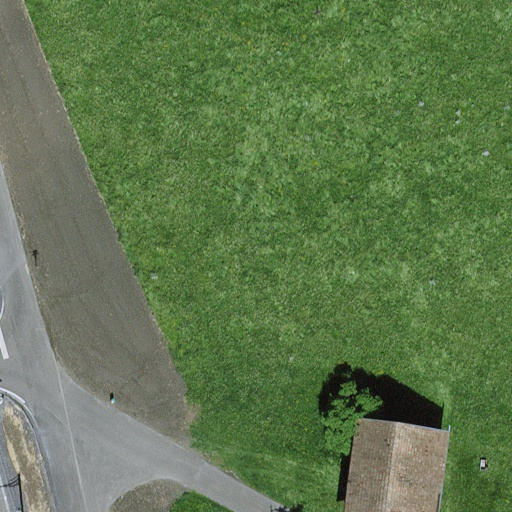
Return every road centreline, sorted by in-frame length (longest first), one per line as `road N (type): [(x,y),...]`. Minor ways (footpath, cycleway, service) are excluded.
road 1 (residential): [(0,370),(274,511)]
road 2 (track): [(0,256),(28,381)]
road 3 (track): [(42,387),(74,511)]
